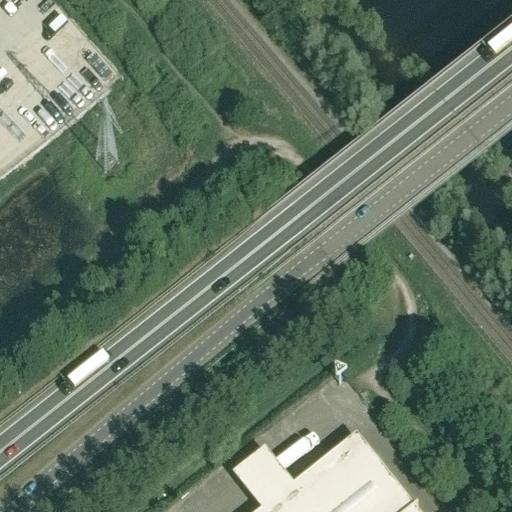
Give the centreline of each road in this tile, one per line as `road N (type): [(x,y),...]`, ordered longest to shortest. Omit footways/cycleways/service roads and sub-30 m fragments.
road 1 (trunk): [(0,451),(511,48)]
road 2 (unclassified): [(326,249),(9,511)]
road 3 (unclassified): [(326,249),(511,103)]
